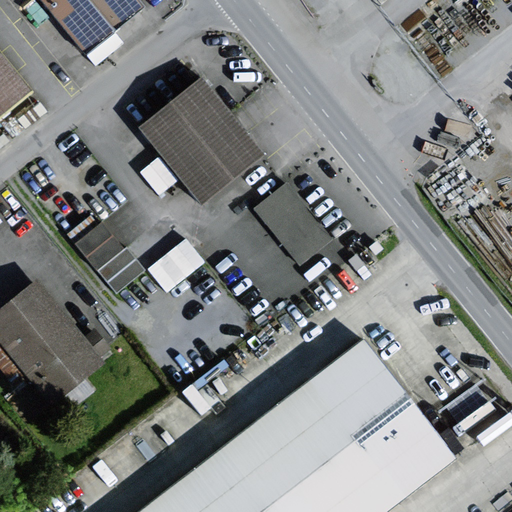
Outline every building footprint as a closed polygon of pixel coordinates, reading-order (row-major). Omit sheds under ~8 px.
[(41,0),(86,55),(148,6),(144,0),(41,0)] [(0,115),(31,91),(0,51),(0,115)] [(204,82),(147,128),(176,163),(233,117),(204,82)] [(204,198),(261,152),(233,117),(176,163),(204,198)] [(288,181),(255,208),(301,264),(334,238),(288,181)] [(104,219),(77,242),(119,292),(146,269),(104,219)] [(185,233),(147,265),(167,289),(205,257),(185,233)] [(39,282),(0,313),(0,332),(54,400),(103,361),(39,282)] [(383,511),(454,458),(366,344),(146,511),(383,511)]
